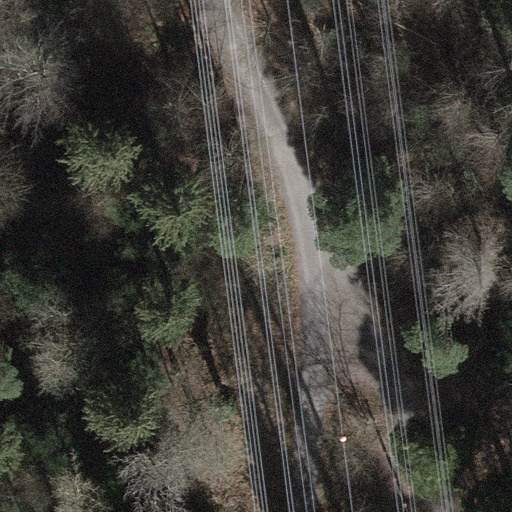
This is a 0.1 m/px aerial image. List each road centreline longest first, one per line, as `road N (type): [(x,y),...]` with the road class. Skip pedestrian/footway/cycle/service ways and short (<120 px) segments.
road 1 (track): [(208,0),(336,278)]
road 2 (track): [(336,278),(435,511)]
road 3 (track): [(336,278),(310,511)]
